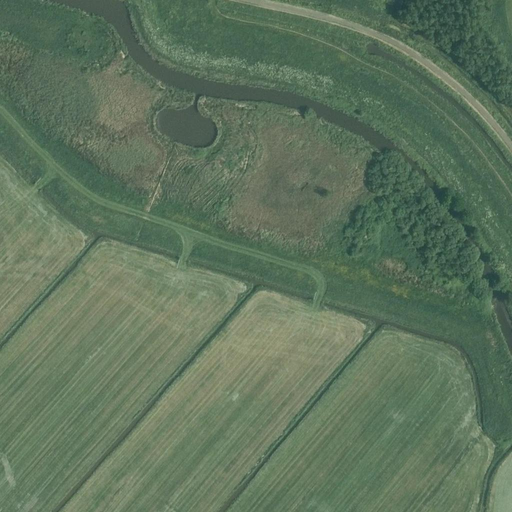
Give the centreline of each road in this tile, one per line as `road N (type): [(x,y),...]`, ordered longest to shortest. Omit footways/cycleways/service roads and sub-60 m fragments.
road 1 (unknown): [(511,280),(452,184),(393,126),(359,103),(301,82),(168,53),(153,42),(137,0)]
road 2 (track): [(511,199),(461,130),(418,96),(303,34),(218,15),(212,0)]
